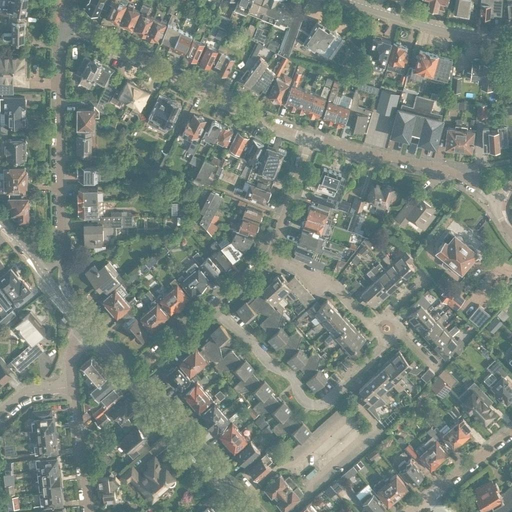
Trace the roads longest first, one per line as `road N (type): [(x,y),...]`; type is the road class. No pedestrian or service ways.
road 1 (residential): [(62,28),(82,30),(317,143)]
road 2 (residential): [(388,341),(327,404),(307,404),(218,307)]
road 3 (residential): [(61,255),(62,28)]
road 4 (residential): [(317,143),(438,169),(493,199)]
road 5 (tertiary): [(248,511),(133,379)]
road 6 (tertiary): [(511,36),(462,35),(341,0)]
road 7 (residential): [(87,511),(72,385)]
road 8 (residential): [(414,511),(511,430)]
road 9 (residential): [(375,328),(333,284),(276,254)]
